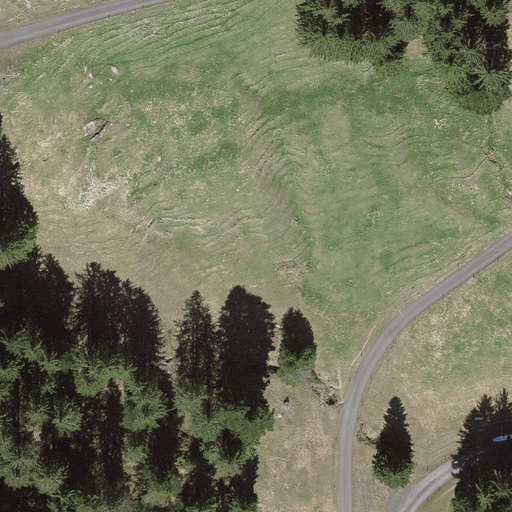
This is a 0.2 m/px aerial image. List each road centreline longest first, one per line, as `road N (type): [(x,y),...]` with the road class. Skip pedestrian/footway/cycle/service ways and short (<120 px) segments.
road 1 (unclassified): [(345,511),(349,416),(379,346),(443,287),(511,241)]
road 2 (unclassified): [(150,0),(0,41)]
road 3 (unclassified): [(407,511),(452,467),(511,447)]
